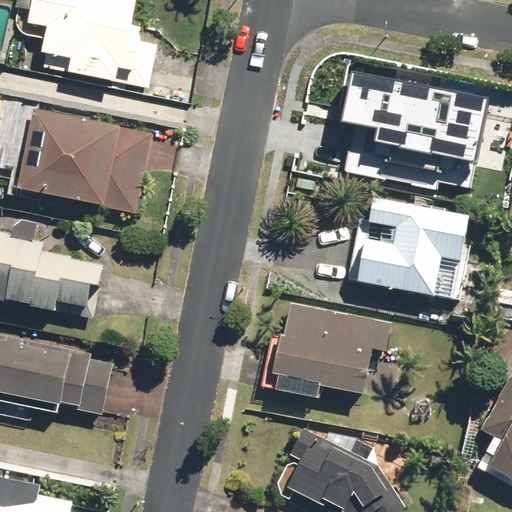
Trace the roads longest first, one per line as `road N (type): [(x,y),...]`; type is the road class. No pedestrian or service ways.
road 1 (residential): [(268,0),(167,511)]
road 2 (residential): [(341,0),(511,31)]
